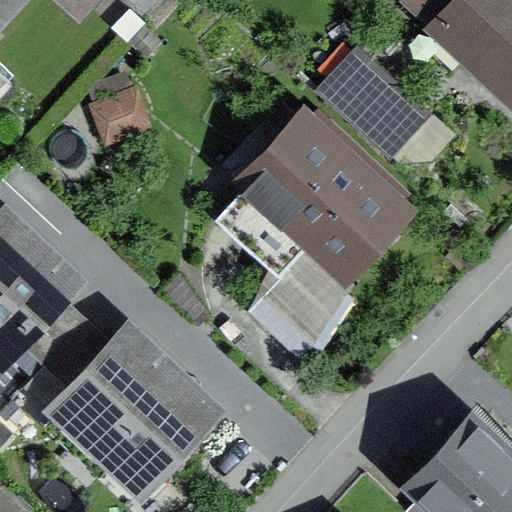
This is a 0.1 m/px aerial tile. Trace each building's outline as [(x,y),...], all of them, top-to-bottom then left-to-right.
[(0,0),(0,27),(25,0),(69,0),(79,9),(87,0),(137,0),(143,4),(146,0),(0,0)] [(511,0),(419,0),(508,83),(511,78),(511,0)] [(428,112),(369,57),(334,95),(393,150),(428,112)] [(0,72),(0,93),(10,82),(0,72)] [(134,90),(94,104),(106,137),(146,123),(134,90)] [(345,257),(394,205),(304,123),(219,214),(268,259),(296,229),(307,239),(316,230),(345,257)] [(71,276),(5,215),(0,220),(0,347),(2,349),(71,276)] [(141,478),(209,404),(129,330),(60,404),(141,478)] [(511,511),(511,452),(472,415),(414,476),(426,487),(406,509),(409,511),(511,511)]
